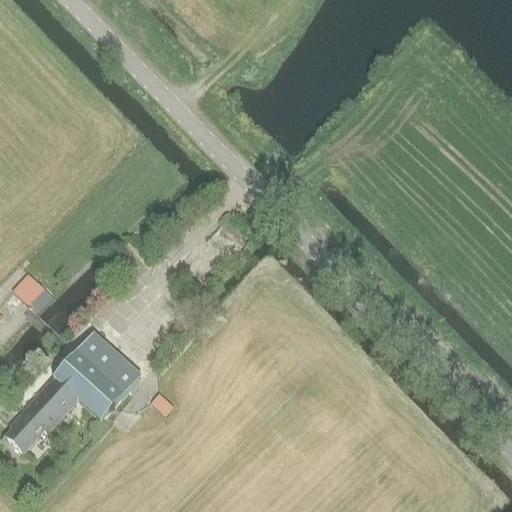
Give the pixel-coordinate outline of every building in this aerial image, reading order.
[(232,264),(254,243),(232,220),(210,241),(232,264)] [(44,293),(28,277),(12,294),(28,310),(30,308),(44,293)] [(39,316),(53,302),(44,293),(30,308),(39,316)] [(102,425),(142,381),(93,338),(23,416),(25,419),(5,441),(24,458),(44,435),(46,438),(77,404),(102,425)] [(151,406),(166,420),(174,411),(159,398),(151,406)]
